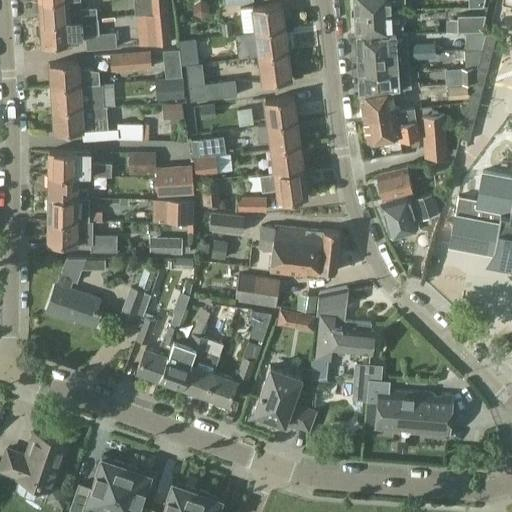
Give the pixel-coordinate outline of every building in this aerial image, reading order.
[(38,0),(40,22),(81,19),(96,18),(95,7),(80,8),(79,0),(38,0)] [(148,0),(150,15),(168,14),(167,0),(148,0)] [(351,0),(353,16),(391,14),(390,4),(404,3),(403,0),(351,0)] [(255,32),(282,28),(279,4),(251,8),(255,32)] [(402,33),(405,33),(404,13),(391,14),(353,16),(354,35),(394,33),(402,33)] [(170,44),(168,14),(150,15),(154,45),(170,44)] [(465,32),(481,32),(485,15),(456,15),(456,19),(458,33),(465,32)] [(41,33),(41,45),(70,43),(69,41),(78,40),(78,38),(86,38),(86,36),(97,35),(96,18),(81,19),(40,22),(40,24),(38,24),(37,26),(37,32),(39,33),(41,33)] [(223,36),(233,35),(231,22),(222,23),(223,36)] [(258,56),(286,53),(282,28),(255,32),(258,56)] [(486,32),(465,113),(475,116),(496,35),(486,32)] [(481,48),(485,32),(481,32),(465,32),(466,49),(481,48)] [(356,55),(406,52),(406,43),(405,33),(402,33),(394,33),(354,35),(356,55)] [(87,51),(118,49),(117,34),(97,35),(86,36),(86,38),(87,51)] [(180,41),(181,53),(192,52),(190,39),(180,41)] [(472,67),(476,67),(481,48),(466,49),(464,49),(465,68),(472,67)] [(178,50),(162,51),(164,64),(179,62),(178,50)] [(111,71),(152,68),(151,52),(110,54),(111,71)] [(357,74),(407,71),(406,52),(356,55),(357,74)] [(286,53),(258,56),(262,84),(289,80),(286,53)] [(51,87),(91,84),(101,84),(100,71),(78,68),(77,61),(49,63),(51,87)] [(199,82),(197,64),(185,65),(189,100),(236,94),(234,78),(199,82)] [(462,84),(473,83),(472,67),(465,68),(461,68),(462,84)] [(359,95),(403,89),(403,88),(408,88),(407,71),(357,74),(359,95)] [(154,100),(182,99),(180,78),(152,80),(154,100)] [(150,79),(123,79),(123,94),(149,95),(150,79)] [(51,87),(53,109),(92,107),(91,84),(51,87)] [(465,84),(460,85),(447,85),(447,100),(466,98),(465,84)] [(393,107),(397,106),(393,106),(391,99),(404,97),(403,89),(359,95),(363,118),(394,112),(393,107)] [(268,126),(295,122),(292,97),(264,101),(268,126)] [(154,125),(181,123),(180,101),(153,102),(154,125)] [(53,109),(54,132),(106,128),(105,106),(92,107),(53,109)] [(201,117),(216,116),(216,106),(201,107),(201,117)] [(394,112),(363,118),(366,141),(396,137),(397,140),(417,137),(413,109),(412,108),(397,110),(397,106),(393,107),(394,112)] [(223,122),(250,120),(250,109),(222,110),(223,122)] [(425,159),(446,158),(444,115),(423,116),(425,159)] [(271,150),(299,147),(295,122),(268,126),(271,150)] [(150,123),(141,124),(142,139),(150,139),(150,123)] [(118,125),(118,139),(141,139),(140,125),(118,125)] [(223,137),(201,140),(201,144),(203,157),(225,154),(223,137)] [(194,160),(203,159),(203,157),(201,144),(193,145),(194,160)] [(274,174),(302,169),(299,147),(271,150),(274,174)] [(48,174),(77,175),(112,175),(112,165),(77,165),(77,151),(49,150),(48,174)] [(144,153),(144,176),(154,176),(154,153),(144,153)] [(203,159),(194,160),(193,160),(195,175),(217,173),(215,157),(203,159)] [(453,159),(432,162),(433,173),(450,171),(453,159)] [(174,168),(175,193),(193,192),(192,167),(174,168)] [(381,200),(384,199),(405,194),(412,192),(406,167),(375,174),(381,200)] [(156,169),(156,176),(157,194),(175,193),(174,168),(156,169)] [(302,169),(274,174),(260,175),(262,192),(276,190),(278,201),(306,197),(302,169)] [(448,246),(511,257),(511,174),(481,169),(476,199),(458,196),(448,246)] [(77,188),(77,175),(48,174),(48,197),(77,198),(88,198),(88,188),(77,188)] [(420,217),(437,212),(431,193),(414,198),(420,217)] [(266,211),(267,197),(238,196),(237,210),(266,211)] [(47,219),(76,220),(88,220),(88,210),(76,210),(77,198),(48,197),(47,219)] [(390,234),(414,226),(406,197),(380,205),(390,234)] [(190,223),(190,200),(167,200),(166,223),(190,223)] [(88,211),(88,220),(92,220),(101,221),(102,212),(88,211)] [(437,212),(420,217),(420,230),(432,233),(437,212)] [(243,232),(245,217),(211,213),(209,228),(243,232)] [(88,220),(76,220),(47,219),(47,243),(92,244),(92,232),(92,220),(88,220)] [(331,253),(337,253),(339,232),(320,230),(274,226),(273,227),(260,226),(258,246),(259,247),(300,251),(301,247),(316,248),(315,249),(320,249),(320,248),(331,250),(331,253)] [(181,238),(150,238),(150,253),(181,254),(181,238)] [(208,253),(208,244),(196,243),(196,252),(208,253)] [(258,246),(256,269),(317,275),(318,272),(335,274),(337,253),(331,253),(331,250),(320,248),(320,249),(315,249),(316,248),(301,247),(300,251),(271,248),(259,247),(258,246)] [(105,271),(105,259),(66,258),(57,282),(56,282),(45,309),(67,318),(68,316),(95,326),(100,312),(101,313),(102,311),(96,309),(100,298),(69,287),(72,280),(77,282),(82,270),(105,271)] [(165,259),(165,267),(192,268),(193,259),(165,259)] [(155,269),(145,267),(138,286),(148,289),(155,269)] [(239,274),(236,301),(276,307),(280,279),(239,274)] [(187,279),(182,292),(189,295),(194,280),(187,279)] [(138,324),(149,294),(130,287),(119,317),(138,324)] [(314,312),(316,297),(299,294),(297,309),(314,312)] [(315,322),(316,314),(280,309),(277,316),(315,322)] [(173,313),(169,325),(176,328),(181,316),(173,313)] [(370,353),(373,330),(370,330),(370,323),(334,319),(335,316),(320,314),(315,358),(330,360),(331,349),(370,353)] [(147,344),(156,320),(144,316),(135,339),(147,344)] [(248,380),(268,324),(256,320),(236,375),(248,380)] [(160,379),(174,339),(178,329),(168,325),(163,338),(160,337),(155,350),(145,346),(136,370),(160,379)] [(182,387),(201,336),(191,332),(186,344),(174,339),(160,379),(182,387)] [(204,396),(213,372),(219,355),(206,349),(210,339),(201,336),(182,387),(204,396)] [(270,366),(253,413),(284,424),(285,421),(308,429),(313,410),(291,402),(296,390),(294,390),(299,377),(270,366)] [(213,372),(204,396),(227,404),(236,380),(213,372)] [(369,378),(367,400),(378,401),(376,429),(393,430),(394,428),(415,430),(414,432),(448,435),(451,395),(441,394),(441,398),(434,397),(435,394),(389,390),(390,379),(369,378)] [(50,489),(66,443),(34,432),(26,455),(7,448),(0,467),(0,469),(18,476),(18,477),(50,489)] [(116,511),(133,464),(110,455),(101,484),(88,479),(78,508),(86,511),(94,511),(97,505),(116,511)] [(152,471),(133,464),(116,511),(149,511),(153,502),(143,498),(152,471)] [(167,507),(153,502),(149,511),(191,511),(200,487),(177,478),(167,507)] [(220,511),(225,498),(200,487),(191,511),(220,511)]
